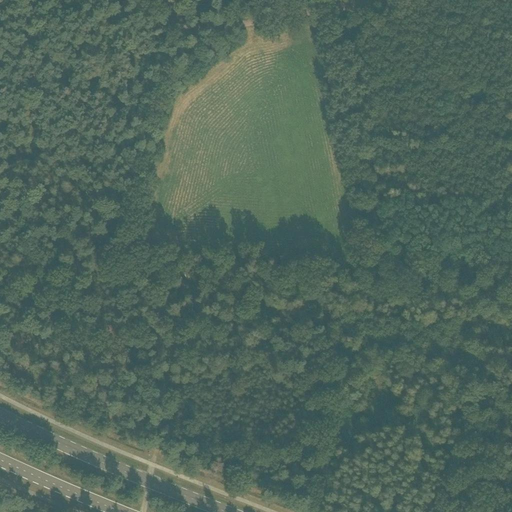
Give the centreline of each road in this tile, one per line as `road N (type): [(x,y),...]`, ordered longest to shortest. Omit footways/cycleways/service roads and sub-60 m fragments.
road 1 (track): [(511,376),(266,319),(180,328)]
road 2 (track): [(180,328),(152,310),(120,265),(116,239),(134,139),(177,36)]
road 3 (primary): [(223,511),(0,419)]
road 4 (track): [(402,0),(177,36)]
road 5 (track): [(143,511),(180,328)]
road 6 (primary): [(0,462),(120,511)]
